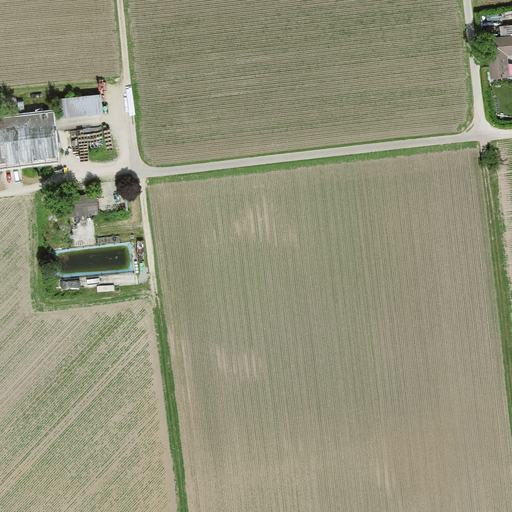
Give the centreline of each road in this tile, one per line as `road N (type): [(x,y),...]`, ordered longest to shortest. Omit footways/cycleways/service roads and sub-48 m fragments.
road 1 (track): [(481,136),(139,164),(121,0)]
road 2 (track): [(511,397),(481,136)]
road 3 (track): [(157,308),(139,164)]
road 4 (track): [(0,182),(139,164)]
road 5 (residential): [(481,136),(466,0)]
